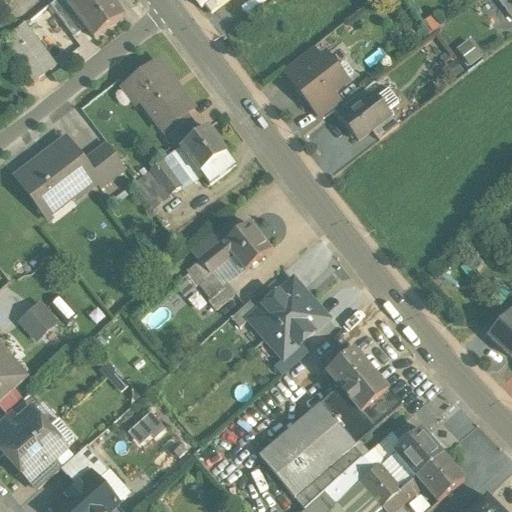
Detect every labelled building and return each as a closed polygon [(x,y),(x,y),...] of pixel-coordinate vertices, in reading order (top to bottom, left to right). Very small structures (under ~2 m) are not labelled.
[(69,6),(64,0),(56,0),(49,6),(73,37),(85,28),(69,6)] [(76,0),(69,6),(85,28),(94,39),(123,18),(109,0),(76,0)] [(13,18),(0,28),(0,40),(3,44),(22,29),(13,18)] [(56,68),(25,26),(22,29),(3,44),(34,84),(56,68)] [(314,49),(285,71),(292,81),(321,59),(314,49)] [(292,81),(291,82),(313,111),(314,111),(334,95),(341,90),(341,82),(336,75),(336,69),(326,55),(321,59),(292,81)] [(192,109),(157,62),(128,84),(163,131),(184,115),(192,109)] [(341,64),(336,69),(336,75),(341,82),(351,74),(352,73),(345,65),(341,64)] [(334,95),(314,111),(322,121),(342,106),(334,95)] [(391,118),(375,97),(342,122),(358,144),(372,133),(391,118)] [(199,135),(184,115),(163,131),(178,151),(183,147),(199,135)] [(391,118),(372,133),(379,142),(398,127),(391,118)] [(227,154),(208,129),(199,135),(183,147),(202,173),(227,154)] [(83,164),(66,142),(17,179),(41,211),(65,193),(72,202),(95,185),(97,183),(83,164)] [(125,170),(106,146),(83,164),(97,183),(95,185),(99,190),(125,170)] [(183,187),(202,173),(183,147),(178,151),(163,162),(183,187)] [(237,168),(227,154),(202,173),(212,186),(237,168)] [(182,187),(163,162),(152,170),(171,195),(182,187)] [(154,208),(171,195),(153,171),(136,184),(154,208)] [(223,245),(232,257),(245,273),(270,252),(248,224),(223,245)] [(213,232),(190,253),(199,262),(222,243),(213,232)] [(199,262),(189,271),(211,299),(212,300),(222,289),(211,275),(232,257),(223,245),(222,243),(199,262)] [(260,305),(244,320),(262,340),(310,297),(292,277),(260,305)] [(235,296),(227,285),(222,289),(212,300),(211,299),(208,302),(216,311),(235,296)] [(310,297),(262,340),(280,361),(300,343),(329,318),(310,297)] [(260,305),(254,298),(229,320),(235,327),(244,320),(260,305)] [(60,325),(44,306),(24,322),(40,342),(60,325)] [(511,358),(511,318),(508,315),(486,338),(510,361),(511,358)] [(310,353),(300,343),(280,361),(275,365),(284,376),(310,353)] [(0,347),(0,401),(26,378),(0,347)] [(387,392),(353,351),(326,373),(339,389),(360,415),(387,392)] [(339,389),(258,458),(304,511),(367,456),(358,445),(400,407),(387,392),(360,415),(339,389)] [(32,411),(0,439),(0,449),(12,463),(49,430),(32,411)] [(127,432),(141,448),(165,427),(152,412),(127,432)] [(49,430),(12,463),(29,482),(31,481),(55,460),(66,449),(49,430)] [(421,432),(396,454),(416,479),(443,456),(421,432)] [(60,471),(76,489),(92,475),(98,483),(109,473),(86,447),(63,468),(60,471)] [(304,511),(303,511),(378,511),(381,509),(392,500),(400,493),(367,456),(304,511)] [(464,482),(443,456),(416,479),(423,488),(437,505),(464,482)] [(55,460),(31,481),(38,490),(60,471),(63,468),(55,460)] [(76,489),(54,509),(56,511),(112,511),(119,506),(98,483),(92,475),(76,489)] [(400,493),(392,500),(400,508),(423,488),(416,479),(400,493)] [(423,488),(400,508),(403,511),(428,511),(437,505),(423,488)] [(500,511),(486,498),(471,511),(500,511)] [(392,500),(381,509),(383,511),(403,511),(400,508),(392,500)]
